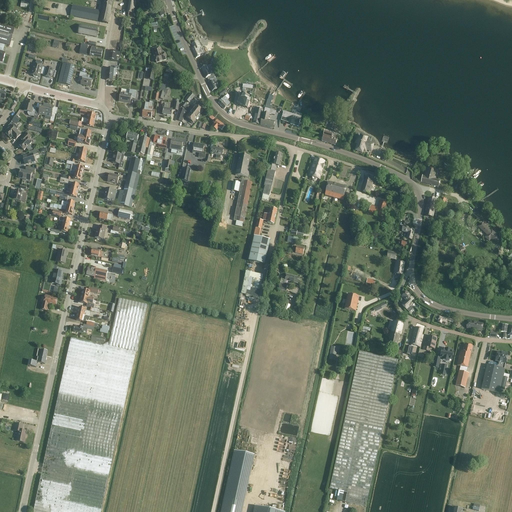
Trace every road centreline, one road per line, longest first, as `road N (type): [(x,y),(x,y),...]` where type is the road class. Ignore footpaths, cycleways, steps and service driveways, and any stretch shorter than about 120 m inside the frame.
road 1 (tertiary): [(411,269),(420,211),(413,185),(218,110),(168,0)]
road 2 (track): [(212,511),(294,147)]
road 3 (residential): [(358,168),(273,141),(110,118)]
road 4 (residential): [(55,358),(110,118)]
road 5 (residential): [(411,269),(398,297),(408,316),(511,341)]
road 6 (unclassified): [(21,511),(55,358)]
road 7 (tertiary): [(511,319),(434,304),(417,292),(411,269)]
